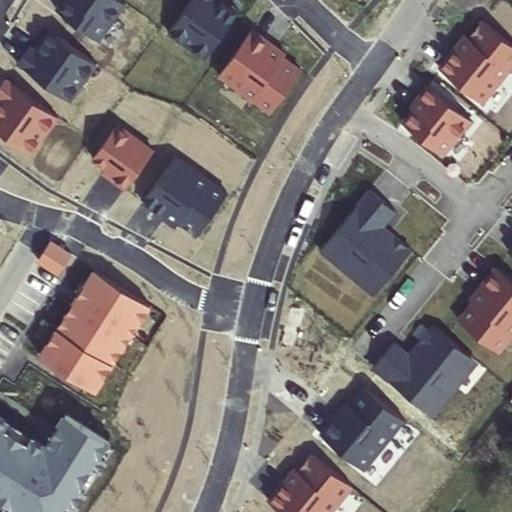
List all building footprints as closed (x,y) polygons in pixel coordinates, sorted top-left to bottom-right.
[(58,0),(56,3),(98,34),(122,0),(58,0)] [(181,0),(165,22),(202,49),(236,2),(233,0),(181,0)] [(461,24),(434,57),(478,92),(511,51),(511,36),(479,10),(465,27),(461,24)] [(249,19),(215,65),(268,103),(298,61),(280,47),(283,44),(249,19)] [(28,41),(17,56),(70,94),(96,57),(57,29),(51,37),(43,38),(40,36),(34,45),(28,41)] [(58,110),(5,72),(0,79),(0,124),(31,147),(58,110)] [(409,99),(398,112),(439,145),(467,110),(424,75),(406,97),(409,99)] [(151,142),(115,115),(90,149),(114,166),(111,171),(124,180),(151,142)] [(227,186),(176,149),(143,194),(163,209),(166,205),(197,228),(227,186)] [(367,180),(318,240),(346,263),(351,257),(377,278),(408,240),(379,216),(392,201),(367,180)] [(469,293),(455,310),(495,342),(511,321),(511,272),(492,257),(465,290),(469,293)] [(96,383),(151,297),(95,262),(40,348),(96,383)] [(371,359),(432,407),(455,379),(449,374),(470,348),(431,317),(407,345),(392,333),(371,359)] [(337,406),(321,426),(365,461),(405,411),(365,379),(341,409),(337,406)] [(98,460),(106,448),(102,445),(110,432),(66,404),(45,437),(31,427),(28,432),(7,418),(9,414),(0,408),(0,490),(12,498),(10,502),(25,511),(59,511),(71,494),(75,497),(86,480),(82,478),(95,458),(98,460)] [(285,473),(269,493),(293,511),(325,511),(353,478),(313,445),(289,475),(285,473)]
